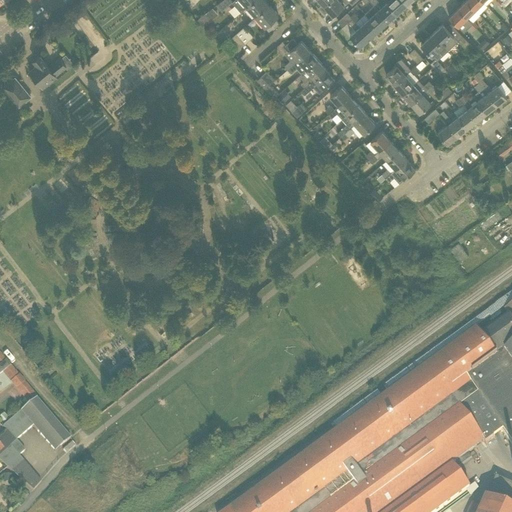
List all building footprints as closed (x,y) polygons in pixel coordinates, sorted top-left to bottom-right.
[(233,1),(232,0),(223,0),(217,4),(223,10),(233,1)] [(242,11),(247,6),(254,0),(234,0),(233,1),(242,11)] [(254,0),(247,6),(256,16),(269,4),(265,0),(254,0)] [(349,1),(349,0),(348,0),(330,0),(324,5),(333,15),(349,1)] [(388,1),(398,12),(407,4),(403,0),(388,0),(388,1)] [(467,18),(475,10),(466,0),(457,9),(467,18)] [(475,10),(483,1),(481,0),(465,0),(466,0),(475,10)] [(388,21),(398,12),(388,1),(378,9),(388,21)] [(269,4),(256,16),(269,31),(279,22),(275,17),(278,14),(269,4)] [(369,18),(379,29),(388,21),(378,9),(374,5),(365,13),(369,18)] [(457,9),(449,17),(458,26),(467,18),(457,9)] [(360,46),(370,37),(360,26),(356,22),(351,16),(347,12),(338,21),(343,26),(348,21),(356,30),(350,35),(360,46)] [(354,13),(351,16),(356,22),(359,18),(354,13)] [(196,20),(203,27),(208,22),(201,16),(196,20)] [(370,37),(379,29),(369,18),(360,26),(370,37)] [(59,25),(63,30),(69,25),(65,20),(59,25)] [(454,35),(443,23),(432,33),(448,50),(458,41),(458,40),(454,35)] [(245,26),(241,30),(237,33),(245,43),(249,40),(253,36),(245,26)] [(241,47),(245,43),(237,33),(232,37),(241,47)] [(432,33),(421,43),(432,55),(433,55),(435,58),(430,62),(442,75),(447,70),(437,60),(448,50),(432,33)] [(511,38),(508,34),(503,39),(508,45),(511,41),(511,38)] [(285,45),(294,55),(290,60),(294,64),(310,49),(301,40),(298,43),(293,38),(285,45)] [(490,42),(485,38),(481,41),(486,46),(490,42)] [(302,73),(306,69),(307,69),(318,59),(310,49),(294,64),(288,69),(292,72),(297,68),(302,73)] [(423,58),(421,56),(414,49),(409,53),(418,63),(423,58)] [(37,65),(30,70),(30,71),(42,86),(66,67),(68,69),(74,64),(66,54),(60,58),(51,65),(42,54),(34,60),(37,65)] [(509,75),(511,78),(511,56),(498,67),(506,78),(509,75)] [(406,74),(405,74),(411,69),(402,58),(399,59),(397,61),(396,63),(397,64),(386,75),(395,84),(406,74)] [(299,75),(304,81),(302,83),(305,87),(326,68),(318,59),(307,69),(306,69),(302,73),(299,75)] [(286,66),(288,69),(294,64),(290,60),(285,65),(286,66)] [(420,69),(419,68),(416,65),(410,70),(414,74),(420,69)] [(324,88),(323,88),(335,78),(326,68),(305,87),(301,91),(304,94),(305,94),(313,87),(319,93),(324,88)] [(266,70),(261,75),(270,84),(275,79),(266,70)] [(478,81),(483,78),(484,76),(480,70),(473,75),(476,78),(478,81)] [(406,74),(395,84),(403,93),(414,83),(406,74)] [(257,80),(267,90),(275,97),(279,93),(271,85),(270,84),(261,75),(257,80)] [(31,96),(15,77),(4,87),(19,106),(31,96)] [(419,79),(414,83),(403,93),(411,103),(422,93),(427,89),(432,84),(429,80),(424,85),(419,79)] [(479,82),(476,84),(475,85),(479,91),(474,95),(478,100),(487,112),(497,104),(482,86),(479,82)] [(497,85),(492,89),(486,82),(482,86),(497,104),(507,96),(497,85)] [(430,93),(436,88),(432,84),(427,89),(430,93)] [(350,95),(341,85),(330,95),(339,104),(350,95)] [(439,93),(443,98),(452,90),(447,86),(439,93)] [(285,89),(277,96),(283,103),(291,96),(285,89)] [(426,97),(422,93),(411,103),(420,112),(431,102),(426,97)] [(478,100),(472,105),(463,94),(459,97),(477,120),(487,112),(478,100)] [(335,108),(329,113),(332,117),(337,113),(342,118),(358,104),(350,95),(339,104),(335,108)] [(477,120),(459,97),(455,101),(460,107),(454,111),(458,116),(467,128),(477,120)] [(297,116),(307,108),(301,102),(292,111),(297,116)] [(329,113),(335,108),(331,104),(325,110),(329,113)] [(367,113),(358,104),(342,118),(347,124),(341,128),(342,129),(345,132),(351,127),(356,123),(367,113)] [(437,116),(440,114),(439,113),(436,108),(432,111),(425,118),(429,123),(437,116)] [(439,113),(440,114),(448,124),(448,123),(457,135),(467,128),(458,116),(452,121),(443,110),(439,113)] [(364,133),(375,123),(367,113),(356,123),(364,133)] [(448,123),(448,124),(438,131),(447,143),(457,135),(448,123)] [(345,132),(349,136),(355,131),(351,127),(345,132)] [(370,140),(379,150),(390,140),(382,130),(370,140)] [(511,138),(495,151),(500,157),(511,148),(511,138)] [(373,163),(383,154),(387,159),(399,149),(390,140),(379,150),(375,154),(369,159),(370,159),(366,162),(368,165),(372,161),(373,163)] [(63,152),(61,149),(54,155),(56,158),(63,152)] [(407,158),(399,149),(387,159),(383,163),(388,168),(391,172),(392,172),(396,169),(407,158)] [(369,159),(375,154),(371,150),(365,155),(369,159)] [(416,168),(407,158),(396,169),(392,172),(391,172),(386,177),(389,181),(394,177),(399,182),(416,168)] [(353,163),(349,168),(353,172),(357,168),(353,163)] [(382,174),(386,177),(391,172),(388,168),(382,174)] [(364,187),(369,192),(374,188),(368,182),(364,187)] [(378,200),(383,197),(374,188),(369,192),(378,200)] [(455,255),(464,248),(458,242),(450,248),(455,255)] [(511,443),(511,305),(505,310),(508,315),(492,326),(488,321),(226,511),(437,511),(469,489),(453,465),(484,442),(486,444),(494,438),(468,403),(479,395),(511,443)] [(0,366),(4,372),(11,366),(0,352),(0,366)] [(11,366),(4,372),(3,373),(16,389),(24,382),(11,366)] [(36,396),(30,389),(22,396),(27,403),(36,396)] [(55,452),(70,439),(38,401),(38,400),(37,399),(21,412),(33,426),(55,452)] [(16,441),(33,426),(21,412),(3,427),(4,429),(5,428),(16,441)] [(4,413),(0,416),(0,420),(3,424),(9,419),(4,413)] [(5,428),(4,429),(0,432),(0,443),(6,450),(16,441),(5,428)] [(0,461),(6,467),(19,456),(25,451),(16,441),(6,450),(0,456),(0,461)] [(468,454),(456,463),(459,467),(471,458),(468,454)] [(11,471),(23,461),(19,456),(6,467),(11,471)] [(23,461),(11,471),(17,476),(28,466),(23,461)] [(28,466),(17,476),(22,481),(32,472),(28,466)] [(22,481),(26,484),(27,485),(37,477),(32,472),(22,481)] [(27,485),(33,491),(41,482),(37,477),(27,485)] [(511,511),(511,484),(496,478),(487,498),(482,510),(472,505),(469,511),(511,511)]
